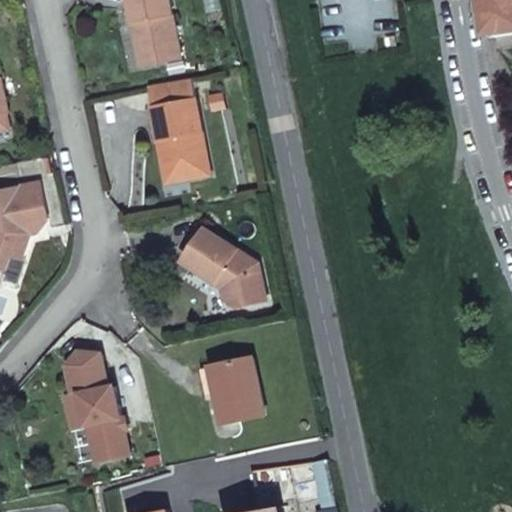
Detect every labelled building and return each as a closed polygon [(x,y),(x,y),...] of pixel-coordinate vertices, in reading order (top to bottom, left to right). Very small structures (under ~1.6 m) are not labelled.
[(170,48),(186,45),(176,0),(134,0),(147,57),(171,52),(170,48)] [(511,0),(492,0),(497,35),(511,32),(511,0)] [(149,81),(153,101),(199,92),(195,71),(149,81)] [(188,163),(190,175),(215,170),(199,92),(153,101),(160,135),(167,133),(170,143),(162,145),(167,167),(188,163)] [(167,133),(160,135),(162,145),(170,143),(167,133)] [(169,179),(190,175),(188,163),(167,167),(169,179)] [(25,258),(26,256),(34,232),(38,231),(35,220),(49,217),(42,181),(0,189),(0,265),(9,269),(14,254),(25,258)] [(207,229),(187,261),(224,291),(229,307),(268,301),(260,266),(207,229)] [(86,342),(74,360),(79,392),(87,390),(99,457),(133,451),(121,384),(116,385),(110,350),(86,342)] [(219,370),(225,396),(231,423),(271,414),(258,361),(219,370)] [(212,399),(225,396),(219,370),(206,373),(212,399)] [(343,511),(327,435),(300,440),(314,511),(343,511)] [(225,501),(227,511),(249,511),(266,509),(253,450),(216,457),(225,501)]
